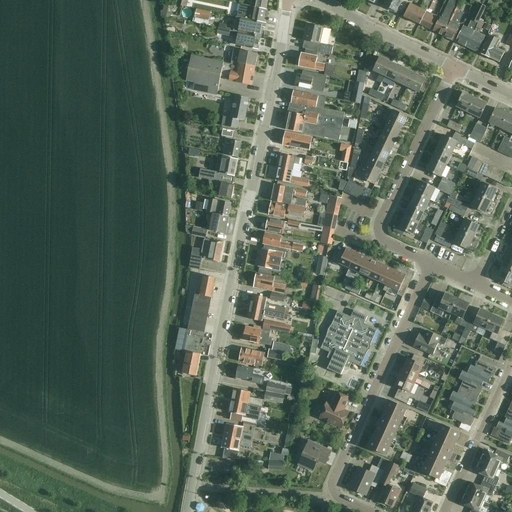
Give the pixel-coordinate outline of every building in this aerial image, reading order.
[(251,0),(250,6),(266,9),(268,0),(251,0)] [(387,0),(384,6),(396,12),(396,10),(402,13),(407,0),(387,0)] [(410,4),(404,17),(419,25),(426,12),(427,9),(431,2),(427,0),(425,0),(421,10),(410,4)] [(433,31),(443,36),(456,10),(460,0),(449,0),(441,18),(439,17),(433,31)] [(460,0),(456,10),(443,36),(453,41),(460,26),(458,25),(463,14),(459,12),(460,11),(465,1),(463,0),(460,0)] [(239,12),(237,17),(247,19),(264,22),(266,9),(266,10),(266,9),(250,6),(245,5),(240,4),(239,12)] [(456,43),(466,48),(478,23),(479,21),(486,7),(479,4),(471,21),(471,22),(468,29),(464,27),(456,43)] [(196,9),(194,22),(198,23),(207,25),(210,12),(201,10),(196,9)] [(426,12),(419,25),(430,30),(436,17),(426,12)] [(236,17),(233,30),(245,33),(261,36),(264,22),(247,19),(237,17),(236,17)] [(479,21),(478,23),(466,48),(477,53),(485,37),(478,34),(484,23),(479,21)] [(308,25),(303,49),(306,49),(306,50),(317,53),(331,56),(333,46),(328,45),(331,30),(323,29),(323,28),(308,25)] [(228,36),(229,30),(218,27),(217,34),(228,36)] [(229,30),(228,36),(235,37),(237,37),(236,45),(248,47),(248,48),(258,50),(261,36),(245,33),(233,30),(231,30),(229,30)] [(489,35),(480,54),(491,59),(499,63),(504,52),(496,48),(500,40),(489,35)] [(195,83),(219,88),(221,76),(231,78),(230,81),(252,85),(257,54),(234,50),(231,64),(191,56),(186,81),(195,83)] [(317,53),(306,50),(305,54),(302,54),(299,66),(315,70),(315,69),(324,71),(325,65),(316,63),(317,57),(316,57),(317,53)] [(380,57),(373,71),(385,77),(392,63),(380,57)] [(329,58),(327,66),(334,68),(335,59),(329,58)] [(403,68),(392,63),(385,77),(396,82),(403,68)] [(396,82),(407,87),(414,73),(403,68),(396,82)] [(297,75),(295,87),(311,90),(323,92),(326,76),(324,76),(302,71),(301,76),(297,75)] [(407,87),(419,93),(425,79),(414,73),(407,87)] [(217,95),(219,88),(195,83),(193,91),(217,95)] [(345,91),(343,101),(360,104),(363,84),(356,83),(355,83),(353,93),(345,91)] [(370,89),(368,94),(375,97),(377,92),(370,89)] [(294,91),(292,103),(294,104),(293,109),(296,109),(296,110),(344,120),(345,113),(316,107),(318,101),(320,101),(321,97),(294,91)] [(377,92),(375,97),(381,100),(383,95),(377,92)] [(456,107),(468,113),(475,98),(463,93),(456,107)] [(245,121),(249,98),(235,95),(233,110),(231,110),(229,118),(223,117),(222,126),(237,129),(239,120),(245,121)] [(480,119),(487,104),(475,98),(468,113),(480,119)] [(393,100),(391,105),(397,108),(400,103),(393,100)] [(400,103),(397,108),(404,111),(406,106),(400,103)] [(489,123),(501,129),(508,114),(496,108),(489,123)] [(286,119),(286,121),(288,121),(286,130),(349,143),(351,133),(353,122),(344,120),(296,110),(296,109),(293,109),(293,113),(288,112),(286,119)] [(407,117),(393,110),(388,122),(402,129),(407,117)] [(501,129),(511,134),(511,115),(508,114),(501,129)] [(350,120),(348,128),(355,129),(357,121),(356,121),(350,120)] [(458,133),(461,127),(450,121),(447,127),(458,133)] [(396,140),(402,129),(388,122),(383,133),(396,140)] [(476,124),(469,138),(474,141),(481,126),(476,124)] [(481,126),(474,141),(479,143),(486,129),(481,126)] [(285,133),(283,145),(297,148),(309,151),(312,138),(300,135),(285,133)] [(391,151),(396,140),(383,133),(377,144),(391,151)] [(452,139),(443,135),(437,147),(452,154),(455,147),(460,150),(463,145),(472,149),(474,144),(454,134),(452,139)] [(504,137),(497,151),(503,154),(506,148),(510,140),(504,137)] [(238,158),(241,143),(231,140),(230,147),(225,146),(223,155),(238,158)] [(341,144),(340,151),(350,153),(351,146),(341,144)] [(386,162),(391,151),(377,144),(372,155),(386,162)] [(437,147),(432,158),(447,165),(452,154),(437,147)] [(511,150),(506,148),(503,154),(511,158),(511,150)] [(281,154),(279,168),(293,171),(294,163),(301,164),(302,159),(296,157),(281,154)] [(372,155),(367,166),(380,173),(386,162),(372,155)] [(304,163),(312,165),(313,158),(305,156),(305,159),(304,163)] [(205,170),(203,179),(209,180),(219,182),(233,185),(238,160),(223,157),(220,173),(205,170)] [(472,171),(477,160),(472,157),(466,168),(468,169),(472,171)] [(441,177),(447,165),(432,158),(426,170),(441,177)] [(477,160),(472,171),(477,173),(483,162),(477,160)] [(477,173),(482,175),(483,176),(488,165),(483,162),(477,173)] [(460,163),(457,170),(461,172),(465,165),(460,163)] [(483,176),(488,178),(493,168),(488,165),(483,176)] [(375,185),(380,173),(367,166),(361,178),(375,185)] [(279,168),(276,180),(297,184),(307,187),(309,180),(298,178),(291,177),(293,171),(279,168)] [(488,178),(494,181),(499,170),(493,168),(488,178)] [(468,169),(465,174),(480,181),(482,175),(477,173),(472,171),(468,169)] [(504,173),(499,170),(494,181),(499,184),(504,173)] [(443,178),(440,184),(453,190),(456,184),(443,178)] [(214,195),(232,199),(234,185),(233,185),(219,182),(209,180),(209,183),(216,184),(214,195)] [(344,192),(349,195),(355,183),(349,180),(344,192)] [(436,188),(421,181),(415,193),(430,200),(436,188)] [(491,202),(497,190),(481,182),(478,189),(474,187),(472,192),(491,202)] [(355,183),(349,195),(355,197),(360,186),(355,183)] [(440,184),(437,189),(450,196),(453,190),(440,184)] [(273,189),(272,194),(273,195),(272,201),(287,205),(288,205),(305,208),(307,201),(292,199),(294,192),(295,193),(295,195),(306,197),(307,192),(275,186),(275,188),(273,189)] [(355,197),(360,200),(366,189),(360,186),(355,197)] [(366,189),(360,200),(366,203),(372,191),(366,189)] [(470,206),(485,213),(491,202),(472,192),(469,197),(473,199),(470,206)] [(410,205),(425,212),(430,200),(415,193),(410,205)] [(321,194),(319,202),(324,203),(327,204),(325,212),(336,214),(340,198),(326,195),(321,194)] [(205,211),(213,213),(228,216),(231,203),(216,200),(208,199),(205,211)] [(453,200),(451,205),(465,212),(468,207),(453,200)] [(197,202),(195,210),(203,212),(205,204),(197,202)] [(271,203),(269,215),(284,218),(286,210),(287,210),(286,214),(303,218),(305,208),(288,205),(287,205),(286,206),(271,203)] [(419,223),(425,212),(410,205),(404,216),(419,223)] [(449,209),(448,210),(462,217),(465,212),(451,205),(449,209)] [(433,216),(439,219),(443,212),(436,209),(433,216)] [(325,212),(322,227),(333,230),(336,214),(325,212)] [(228,216),(213,213),(210,230),(225,233),(228,216)] [(404,216),(399,228),(402,230),(413,235),(416,229),(420,231),(423,225),(419,223),(404,216)] [(436,225),(439,219),(433,216),(430,222),(436,225)] [(444,217),(440,230),(456,235),(461,222),(444,217)] [(268,219),(266,231),(282,234),(284,227),(287,228),(287,226),(299,229),(299,228),(308,230),(308,229),(321,232),(322,227),(317,226),(317,228),(288,222),(288,223),(268,219)] [(474,238),(479,226),(465,219),(459,231),(474,238)] [(191,235),(205,238),(207,230),(193,227),(191,235)] [(319,243),(330,245),(333,230),(322,227),(321,232),(319,243)] [(427,244),(434,230),(427,227),(421,241),(427,244)] [(459,231),(454,243),(468,250),(474,238),(459,231)] [(265,233),(263,244),(291,250),(292,245),(280,242),(281,236),(265,233)] [(448,248),(450,243),(436,236),(433,241),(448,248)] [(219,262),(223,244),(208,240),(203,239),(200,253),(205,254),(203,259),(219,262)] [(292,245),(291,250),(302,252),(303,246),(293,244),(292,245)] [(330,246),(318,244),(317,251),(323,252),(323,256),(328,257),(330,246)] [(340,264),(350,269),(357,253),(346,248),(344,254),(338,252),(333,263),(339,266),(340,264)] [(200,269),(202,257),(199,256),(200,251),(193,250),(192,255),(189,267),(200,269)] [(284,258),(284,254),(275,252),(275,253),(262,250),(258,267),(272,270),(279,271),(282,258),(284,258)] [(357,253),(350,269),(359,273),(366,257),(357,253)] [(320,256),(316,275),(323,276),(327,258),(320,256)] [(502,267),(511,272),(511,258),(507,256),(502,267)] [(359,273),(369,277),(376,262),(366,257),(359,273)] [(369,277),(379,282),(386,266),(376,262),(369,277)] [(386,266),(379,282),(386,285),(383,290),(386,292),(389,286),(396,271),(386,266)] [(511,285),(511,272),(502,267),(497,278),(511,285)] [(396,271),(389,286),(399,291),(397,295),(403,297),(408,285),(403,282),(406,275),(396,271)] [(285,286),(282,285),(273,283),(274,278),(257,274),(254,288),(281,293),(284,294),(285,286)] [(188,330),(204,333),(215,278),(204,276),(200,293),(195,292),(188,330)] [(354,284),(353,288),(351,291),(359,295),(362,288),(354,284)] [(313,285),(309,301),(318,303),(321,287),(313,285)] [(372,296),(371,300),(377,303),(381,296),(374,293),(372,296)] [(444,310),(451,314),(458,299),(446,293),(443,299),(438,296),(430,312),(441,317),(444,310)] [(283,302),(284,296),(271,294),(270,300),(283,302)] [(253,295),(250,307),(284,314),(285,308),(266,304),(267,298),(253,295)] [(455,323),(465,328),(470,317),(465,315),(469,304),(458,299),(451,314),(458,317),(455,323)] [(423,301),(420,308),(427,311),(430,304),(423,301)] [(282,320),(284,314),(250,307),(248,319),(261,322),(263,316),(282,320)] [(465,328),(461,337),(465,338),(466,339),(470,330),(476,333),(479,326),(486,330),(493,315),(481,309),(476,320),(470,317),(465,328)] [(349,368),(352,363),(352,362),(360,366),(366,353),(370,348),(371,343),(377,329),(364,323),(367,316),(354,311),(351,317),(338,311),(332,325),(328,329),(327,335),(321,348),(329,352),(327,358),(331,360),(327,369),(341,375),(345,366),(349,368)] [(500,328),(504,320),(493,315),(486,330),(492,333),(490,339),(505,346),(511,333),(500,328)] [(264,322),(263,328),(288,334),(290,325),(276,323),(276,324),(264,322)] [(243,340),(270,346),(272,339),(269,338),(270,332),(246,328),(243,340)] [(187,353),(183,373),(196,376),(204,333),(188,330),(184,352),(187,353)] [(454,333),(452,339),(457,341),(460,336),(454,333)] [(444,346),(447,340),(434,334),(431,340),(419,334),(413,347),(433,355),(438,343),(444,346)] [(272,350),(285,353),(286,346),(273,343),(272,350)] [(262,366),(265,354),(242,349),(239,362),(262,366)] [(283,360),(285,353),(272,350),(269,350),(267,357),(283,360)] [(408,358),(404,368),(419,374),(421,370),(426,372),(430,362),(427,360),(414,354),(412,360),(408,358)] [(463,371),(463,372),(488,383),(491,375),(494,376),(497,370),(478,361),(475,367),(471,366),(468,374),(463,371)] [(262,385),(264,378),(251,375),(252,369),(238,366),(236,378),(250,381),(250,383),(262,385)] [(404,368),(400,377),(415,384),(419,374),(404,368)] [(462,381),(460,387),(479,396),(482,389),(479,388),(483,381),(488,383),(463,372),(459,380),(462,381)] [(397,393),(409,399),(412,394),(410,393),(415,384),(400,377),(395,386),(399,388),(397,393)] [(289,395),(291,388),(268,384),(267,391),(289,395)] [(453,392),(450,400),(475,411),(470,409),(474,401),(476,402),(479,396),(460,387),(457,394),(453,392)] [(234,389),(231,401),(258,406),(261,407),(262,400),(249,397),(250,392),(234,389)] [(282,403),(284,396),(266,392),(264,400),(282,403)] [(327,403),(320,418),(342,428),(349,412),(344,410),(350,398),(336,392),(330,404),(327,403)] [(407,404),(409,399),(397,393),(394,398),(407,404)] [(386,413),(405,422),(407,418),(404,416),(407,408),(389,400),(385,410),(387,411),(386,413)] [(452,418),(471,427),(474,420),(471,419),(475,411),(450,400),(455,403),(451,411),(455,412),(452,418)] [(231,401),(229,412),(231,413),(230,421),(241,423),(243,417),(258,420),(261,407),(258,406),(231,401)] [(500,422),(511,427),(511,410),(509,409),(506,416),(508,417),(505,424),(500,422)] [(374,418),(373,421),(397,432),(400,424),(404,426),(405,422),(386,413),(382,421),(374,418)] [(375,436),(395,445),(397,441),(393,439),(397,432),(373,421),(371,425),(379,428),(375,436)] [(490,436),(509,444),(511,437),(511,427),(500,422),(496,431),(493,429),(490,436)] [(227,424),(224,436),(252,442),(253,436),(242,433),(243,427),(227,424)] [(435,430),(433,435),(453,444),(454,441),(456,442),(460,432),(442,424),(439,432),(435,430)] [(253,434),(255,427),(245,425),(244,432),(253,434)] [(449,452),(453,444),(433,435),(431,439),(435,440),(431,448),(455,459),(457,455),(449,452)] [(252,442),(224,436),(222,447),(224,448),(222,458),(237,459),(239,446),(250,448),(252,442)] [(393,449),(395,445),(375,436),(374,438),(372,438),(368,447),(386,455),(389,448),(393,449)] [(325,464),(331,452),(315,444),(314,445),(309,443),(299,464),(312,470),(317,460),(325,464)] [(454,462),(455,459),(431,448),(428,455),(424,454),(423,458),(443,467),(446,459),(454,462)] [(484,450),(480,461),(498,469),(501,462),(504,464),(506,463),(510,455),(497,449),(494,455),(484,450)] [(283,461),(284,456),(271,453),(270,461),(283,461)] [(359,467),(349,488),(366,495),(373,479),(379,481),(384,471),(384,470),(388,461),(381,458),(377,468),(372,465),(369,472),(359,467)] [(443,467),(423,458),(421,462),(424,464),(421,471),(439,480),(443,470),(442,469),(443,467)] [(388,485),(393,474),(396,475),(400,467),(388,461),(378,483),(385,486),(378,501),(393,508),(401,490),(388,485)] [(485,476),(482,481),(496,487),(499,480),(498,478),(495,476),(498,469),(480,461),(475,471),(485,476)] [(269,462),(269,470),(283,471),(283,462),(269,462)] [(470,482),(465,493),(483,501),(486,494),(490,496),(492,495),(496,487),(482,481),(480,487),(470,482)] [(428,511),(433,503),(423,498),(426,489),(414,484),(410,493),(419,497),(412,511),(428,511)] [(480,507),(483,501),(465,493),(460,503),(471,508),(469,511),(485,511),(487,510),(480,507)]
